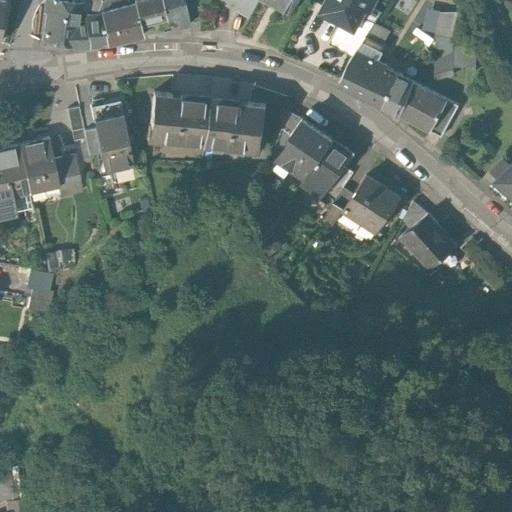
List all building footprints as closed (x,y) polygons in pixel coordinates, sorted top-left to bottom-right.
[(65,0),(46,0),(45,13),(48,14),(44,40),(71,48),(74,27),(78,3),(66,1),(65,0)] [(104,0),(100,14),(100,17),(108,47),(143,38),(140,27),(134,0),(104,0)] [(140,27),(166,21),(161,0),(135,0),(134,0),(140,27)] [(189,28),(182,0),(161,0),(166,21),(176,19),(178,31),(189,28)] [(262,0),(290,15),(298,0),(262,0)] [(334,21),(341,25),(353,31),(359,19),(364,9),(368,11),(373,0),(327,0),(323,8),(331,13),(334,21)] [(456,69),(466,14),(424,7),(421,29),(439,33),(433,66),(456,69)] [(71,48),(108,47),(100,17),(85,17),(86,27),(74,27),(71,48)] [(372,26),(359,19),(353,31),(341,25),(330,46),(351,57),(364,38),(372,26)] [(337,88),(380,110),(397,78),(385,71),(387,68),(377,62),(383,47),(364,38),(351,57),(346,66),(337,88)] [(380,110),(396,118),(411,84),(398,77),(397,78),(380,110)] [(457,108),(411,84),(396,118),(439,141),(457,108)] [(178,139),(205,142),(210,97),(181,94),(181,97),(156,94),(152,123),(157,124),(155,140),(177,143),(178,139)] [(210,97),(205,142),(235,146),(234,150),(257,153),(259,137),(263,138),(267,108),(242,105),(242,101),(210,97)] [(134,165),(121,102),(106,105),(119,168),(134,165)] [(119,168),(106,105),(92,108),(96,129),(101,154),(104,171),(119,168)] [(79,109),(67,111),(74,143),(85,140),(84,132),(79,109)] [(302,123),(291,138),(296,142),(282,162),(305,179),(331,144),(302,123)] [(96,129),(84,132),(85,140),(89,156),(101,154),(96,129)] [(296,142),(291,138),(282,131),(270,159),(279,165),(282,162),(296,142)] [(78,158),(55,163),(50,139),(20,145),(29,189),(58,182),(58,186),(60,186),(62,197),(85,192),(78,158)] [(301,183),(324,199),(344,170),(353,159),(331,144),(305,179),(301,183)] [(30,193),(29,189),(20,145),(0,149),(0,214),(17,211),(14,196),(30,193)] [(511,168),(492,189),(511,207),(511,168)] [(353,176),(344,170),(324,199),(333,205),(343,191),(353,176)] [(366,181),(353,199),(343,214),(346,216),(348,213),(364,224),(362,227),(376,237),(399,204),(397,202),(396,203),(385,195),(385,194),(366,181)] [(343,214),(353,199),(343,191),(333,205),(332,207),(343,214)] [(427,220),(398,243),(426,277),(451,256),(435,237),(439,234),(427,220)]
